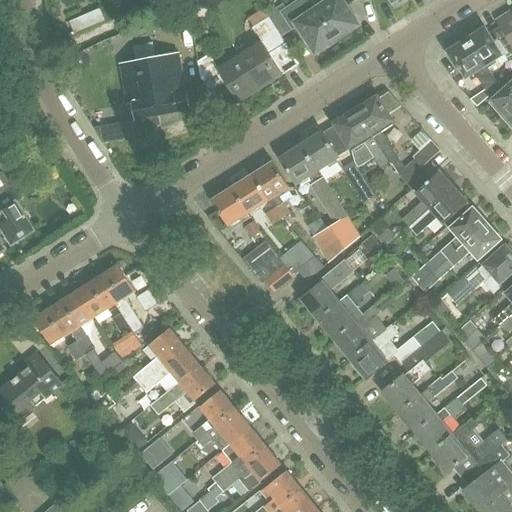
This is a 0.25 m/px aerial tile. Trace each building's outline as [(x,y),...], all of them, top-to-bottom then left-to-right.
[(297,26),(309,44),(316,54),(327,46),(328,48),(337,43),(336,41),(336,40),(337,40),(310,0),(297,0),(286,8),(284,3),(267,14),(280,34),(282,36),(297,26)] [(310,0),(337,40),(338,41),(339,38),(359,25),(342,0),(310,0)] [(103,20),(98,8),(69,21),(74,33),(103,20)] [(261,42),(239,56),(260,90),(283,76),(270,55),(287,44),(282,36),(280,34),(267,14),(264,8),(248,18),(254,26),(252,28),(261,42)] [(511,10),(495,21),(499,26),(511,46),(511,10)] [(473,36),(465,41),(475,55),(478,54),(488,69),(497,63),(495,59),(503,54),(506,58),(511,54),(511,46),(499,26),(488,33),(485,28),(482,30),(480,29),(472,34),(473,36)] [(500,87),(488,69),(478,54),(475,55),(465,41),(459,45),(458,43),(450,48),(451,50),(448,52),(457,67),(459,66),(466,77),(474,72),(490,96),(500,87)] [(134,45),(137,62),(120,65),(127,104),(128,103),(129,105),(132,105),(135,120),(145,118),(146,127),(158,124),(157,116),(189,110),(185,92),(184,92),(177,54),(155,58),(152,42),(134,45)] [(239,103),(260,90),(239,56),(218,69),(209,54),(197,62),(200,80),(208,93),(226,83),(239,103)] [(504,114),(504,115),(511,107),(511,81),(502,91),(500,87),(490,96),(492,99),(491,100),(496,106),(495,109),(500,115),(504,114)] [(355,109),(373,137),(376,142),(382,150),(380,152),(388,165),(389,168),(392,167),(397,174),(405,182),(422,168),(439,150),(430,141),(412,158),(414,159),(403,169),(390,148),(392,142),(388,135),(383,136),(381,132),(394,123),(377,97),(375,99),(374,97),(364,102),(366,104),(357,110),(356,109),(355,109)] [(352,150),(373,137),(355,109),(355,110),(355,111),(347,116),(345,115),(336,120),(337,122),(335,124),(341,134),(352,150)] [(323,132),(301,146),(317,171),(339,157),(323,132)] [(376,142),(367,148),(374,158),(381,169),(388,165),(380,152),(382,150),(376,142)] [(317,171),(301,146),(280,158),(296,184),(317,171)] [(375,195),(354,162),(343,168),(364,202),(375,195)] [(269,201),(274,209),(281,220),(290,215),(277,195),(289,188),(274,163),(253,176),(269,201)] [(429,175),(422,168),(405,182),(413,190),(424,181),(429,175)] [(422,200),(401,218),(403,220),(409,227),(416,220),(425,212),(454,187),(449,181),(451,180),(444,172),(442,174),(440,172),(426,184),(416,193),(422,200)] [(253,176),(233,189),(249,213),(269,201),(253,176)] [(337,222),(346,216),(324,182),(316,188),(337,222)] [(416,220),(409,227),(417,235),(437,217),(438,218),(444,225),(459,211),(468,203),(466,201),(468,199),(461,191),(459,193),(457,191),(454,187),(425,212),(416,220)] [(229,226),(249,213),(233,189),(213,201),(229,226)] [(0,233),(7,246),(18,239),(19,241),(28,236),(27,233),(30,232),(18,213),(20,212),(16,204),(13,206),(12,203),(0,210),(0,233)] [(273,226),(281,220),(274,209),(265,215),(273,226)] [(432,272),(447,258),(486,223),(481,217),(483,216),(476,209),(474,210),(473,209),(451,229),(458,235),(412,277),(418,284),(432,272)] [(360,238),(347,218),(331,228),(344,248),(360,238)] [(261,233),(254,222),(245,227),(252,239),(261,233)] [(493,231),(486,223),(447,258),(432,272),(439,280),(471,251),(478,259),(493,246),(500,239),(499,238),(501,237),(494,229),(493,231)] [(344,248),(331,228),(315,239),(327,258),(344,248)] [(373,236),(363,244),(375,261),(385,253),(373,236)] [(508,276),(511,272),(511,252),(506,245),(497,253),(467,279),(465,276),(447,292),(458,305),(492,275),(503,287),(511,279),(508,276)] [(296,272),(305,284),(324,269),(314,257),(296,272)] [(299,300),(316,320),(338,302),(329,291),(353,272),(344,261),(320,280),(322,282),(299,300)] [(260,266),(252,271),(263,284),(266,281),(275,292),(292,277),(283,266),(273,275),(263,262),(260,266)] [(121,314),(129,326),(134,334),(143,328),(125,298),(136,291),(118,265),(98,278),(115,305),(121,314)] [(98,278),(79,291),(96,318),(115,305),(98,278)] [(338,302),(316,320),(332,340),(364,315),(355,304),(366,294),(359,285),(338,302)] [(511,288),(505,294),(511,301),(511,302),(493,319),(500,327),(511,315),(511,288)] [(75,293),(55,306),(72,333),(78,342),(85,354),(94,348),(86,336),(92,332),(92,320),(96,318),(79,291),(75,293)] [(332,340),(348,360),(387,329),(377,316),(395,302),(390,295),(364,316),(364,315),(332,340)] [(52,345),(72,333),(55,306),(35,319),(52,345)] [(120,332),(129,326),(121,314),(112,320),(120,332)] [(511,315),(500,327),(506,334),(511,329),(511,315)] [(393,357),(400,365),(420,349),(411,338),(397,350),(390,340),(398,333),(392,325),(387,329),(348,360),(365,380),(384,365),(393,357)] [(463,340),(472,350),(482,342),(486,338),(478,328),(476,329),(463,340)] [(159,357),(134,377),(141,385),(185,348),(170,330),(150,346),(159,357)] [(440,333),(420,349),(400,365),(408,375),(405,377),(403,376),(381,394),(398,414),(420,396),(411,386),(431,370),(426,363),(449,344),(440,333)] [(76,360),(85,354),(78,342),(68,347),(76,360)] [(485,367),(496,358),(482,342),(472,350),(485,367)] [(171,371),(180,383),(200,367),(185,348),(141,385),(146,392),(171,371)] [(102,360),(93,366),(101,377),(123,361),(114,350),(102,360)] [(13,419),(13,418),(27,407),(31,412),(63,386),(37,354),(25,364),(29,368),(16,379),(0,391),(0,403),(4,408),(3,409),(7,413),(7,412),(13,419)] [(180,383),(152,407),(159,415),(176,401),(186,413),(198,402),(197,401),(216,385),(200,367),(180,383)] [(94,387),(99,383),(102,380),(96,373),(88,379),(94,387)] [(441,379),(420,396),(398,414),(414,434),(436,416),(427,405),(459,379),(453,373),(443,381),(441,379)] [(507,393),(511,389),(511,378),(510,376),(500,384),(507,393)] [(94,387),(88,392),(98,405),(106,414),(117,405),(111,398),(99,383),(94,387)] [(200,409),(216,427),(236,410),(221,392),(200,409)] [(414,434),(430,454),(452,436),(442,423),(451,416),(452,417),(464,407),(463,406),(470,401),(464,393),(436,416),(414,434)] [(222,452),(224,451),(251,429),(236,410),(216,427),(210,432),(199,441),(204,448),(213,441),(222,452)] [(473,419),(452,436),(430,454),(447,474),(473,453),(481,462),(502,445),(508,440),(499,430),(477,448),(468,437),(473,433),(472,431),(479,425),(473,419)] [(131,423),(121,431),(128,439),(138,431),(131,423)] [(194,434),(199,441),(210,432),(204,426),(194,434)] [(216,482),(208,489),(211,492),(219,486),(266,447),(251,429),(224,451),(234,462),(213,479),(216,482)] [(151,445),(142,452),(154,468),(163,461),(151,445)] [(477,511),(478,511),(500,494),(511,484),(511,472),(503,461),(510,456),(502,445),(481,462),(488,472),(462,493),(477,511)] [(282,465),(266,447),(219,486),(224,492),(240,479),(250,492),(282,465)] [(275,511),(282,507),(302,491),(286,472),(260,493),(269,504),(258,511),(275,511)] [(511,484),(500,494),(478,511),(511,511),(511,508),(510,506),(511,504),(511,484)] [(282,507),(285,511),(312,511),(317,509),(302,491),(282,507)] [(64,511),(56,502),(47,509),(44,511),(64,511)]
